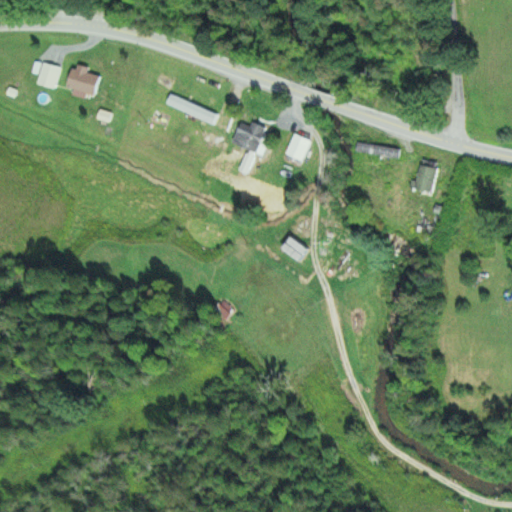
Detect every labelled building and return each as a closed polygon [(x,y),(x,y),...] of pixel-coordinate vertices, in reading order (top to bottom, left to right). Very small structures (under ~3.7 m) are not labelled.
[(56,90),(61,68),(44,64),(38,85),(56,90)] [(88,73),(89,69),(74,64),(67,88),(96,97),(102,77),(88,73)] [(232,143),(256,155),(268,131),(253,123),(250,127),(242,123),(232,143)] [(287,156),(304,162),(312,142),(296,135),(287,156)] [(441,165),(423,160),(413,189),(432,195),(441,165)] [(309,252),(292,238),(282,250),(299,265),(309,252)]
